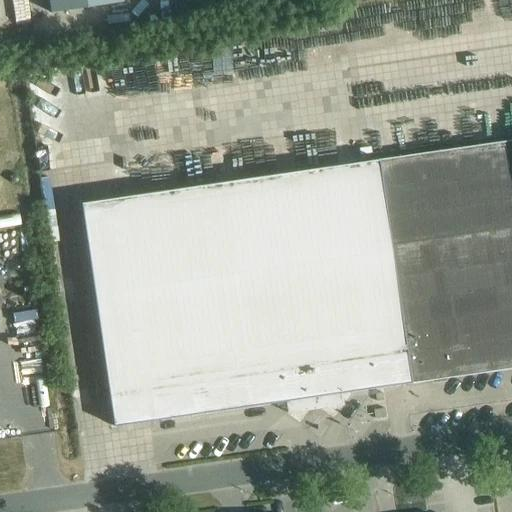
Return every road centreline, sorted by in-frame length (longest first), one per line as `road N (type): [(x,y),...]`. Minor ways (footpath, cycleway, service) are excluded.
road 1 (unknown): [(102,493),(76,296),(70,176),(83,147),(138,117),(242,96),(416,43),(511,36)]
road 2 (unclassified): [(511,435),(0,508)]
